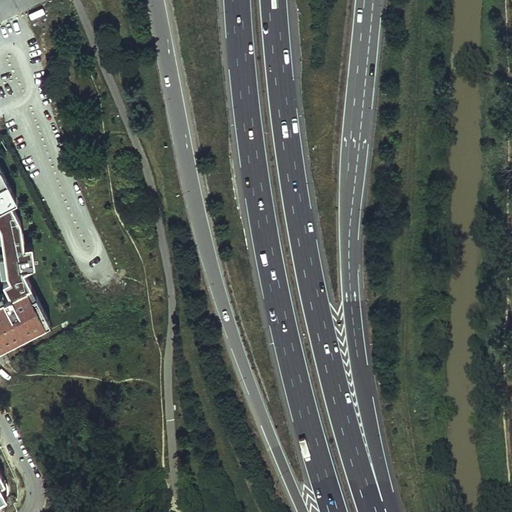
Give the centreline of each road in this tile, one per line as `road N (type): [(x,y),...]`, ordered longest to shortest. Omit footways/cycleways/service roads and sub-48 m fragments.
road 1 (motorway): [(154,0),(205,251),(301,511)]
road 2 (motorway): [(370,511),(297,214),(272,0)]
road 3 (motorway): [(237,0),(261,220),(333,511)]
road 4 (motorway): [(389,511),(357,355),(349,260),(367,0)]
